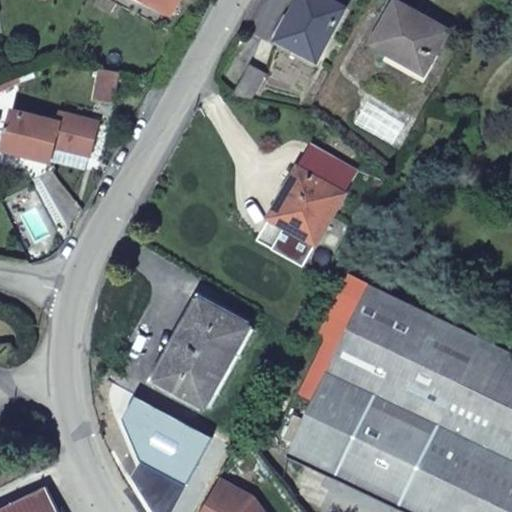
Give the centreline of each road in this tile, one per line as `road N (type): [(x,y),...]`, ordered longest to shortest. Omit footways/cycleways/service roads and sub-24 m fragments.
road 1 (residential): [(72,286),(230,0)]
road 2 (residential): [(123,511),(78,446),(59,352),(72,286)]
